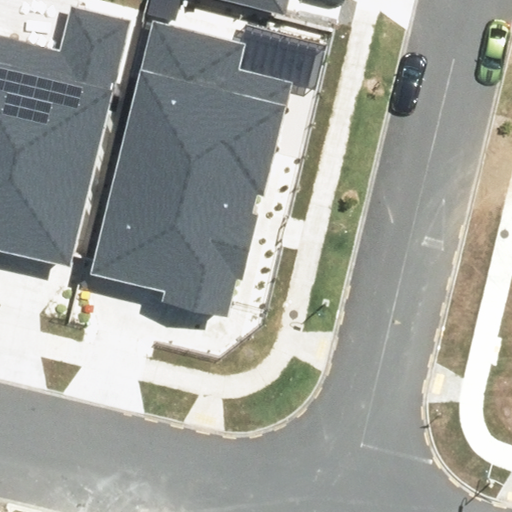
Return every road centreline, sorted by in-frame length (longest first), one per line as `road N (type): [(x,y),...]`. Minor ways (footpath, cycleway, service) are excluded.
road 1 (residential): [(339,507),(455,0)]
road 2 (residential): [(0,422),(339,507)]
